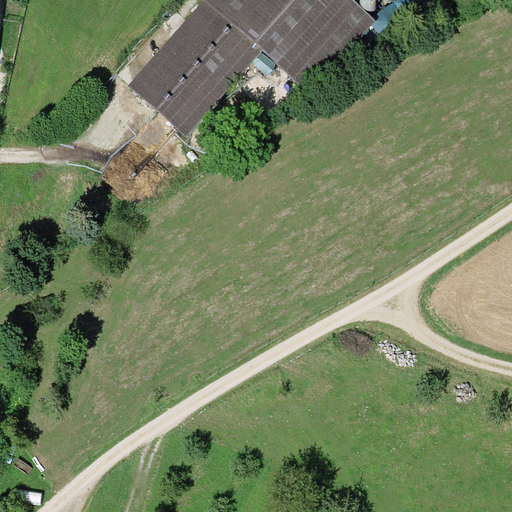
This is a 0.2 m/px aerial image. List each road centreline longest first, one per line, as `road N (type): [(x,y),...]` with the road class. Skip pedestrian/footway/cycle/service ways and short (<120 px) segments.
road 1 (track): [(511,211),(95,466),(44,511)]
road 2 (track): [(511,373),(431,345),(377,300)]
